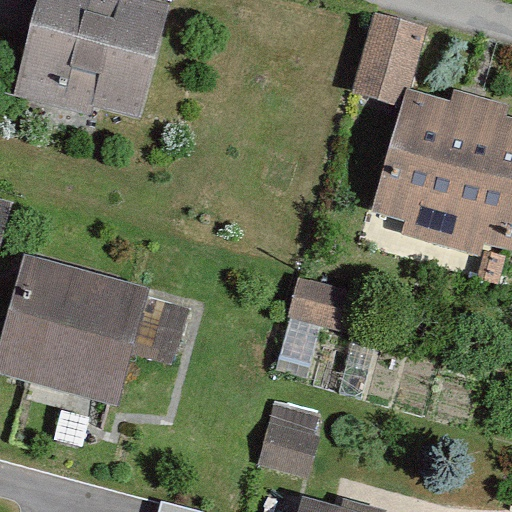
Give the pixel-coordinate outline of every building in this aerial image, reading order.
[(171,3),(160,0),(35,0),(32,15),(29,26),(11,96),(27,100),(90,117),(93,107),(101,109),(141,119),(171,3)] [(428,26),(374,11),(353,93),(398,105),(401,105),(406,86),(411,88),(428,26)] [(411,88),(406,86),(401,105),(372,212),(406,222),(403,234),(479,254),(483,242),(511,249),(511,118),(507,117),(508,114),(511,104),(483,96),(460,90),(453,88),(450,98),(414,89),(411,88)] [(0,243),(11,202),(0,199),(0,243)] [(506,258),(484,251),(478,279),(499,285),(506,258)] [(149,288),(25,254),(21,269),(17,284),(8,316),(1,341),(0,345),(0,372),(28,380),(111,403),(117,404),(131,355),(146,298),(149,288)] [(288,317),(347,331),(357,291),(298,277),(288,317)] [(189,310),(146,298),(131,355),(173,367),(177,353),(189,310)] [(323,416),(274,404),(259,465),(305,477),(308,477),(323,416)] [(387,511),(388,509),(341,497),(340,505),(334,504),(305,496),(302,496),(297,511),(387,511)] [(203,511),(160,500),(159,503),(156,511),(203,511)]
